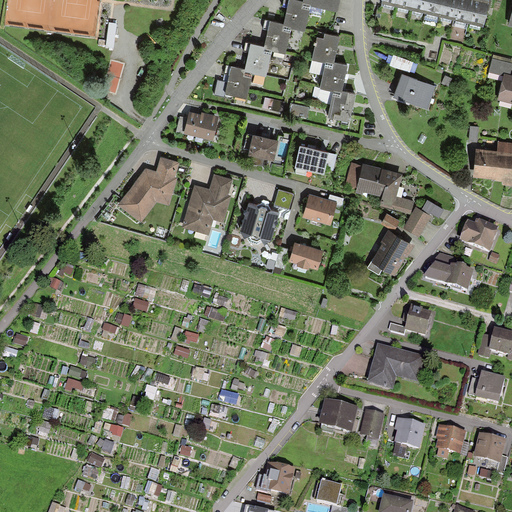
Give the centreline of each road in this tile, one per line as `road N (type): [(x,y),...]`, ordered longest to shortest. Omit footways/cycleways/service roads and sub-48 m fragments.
road 1 (residential): [(359,0),(359,51),(383,124),(396,146),(470,199)]
road 2 (residential): [(147,137),(0,329)]
road 3 (residential): [(321,383),(470,199)]
road 4 (residential): [(147,137),(299,187),(284,239)]
road 5 (residential): [(321,383),(511,432)]
road 6 (residential): [(259,0),(147,137)]
road 7 (residential): [(219,511),(321,383)]
